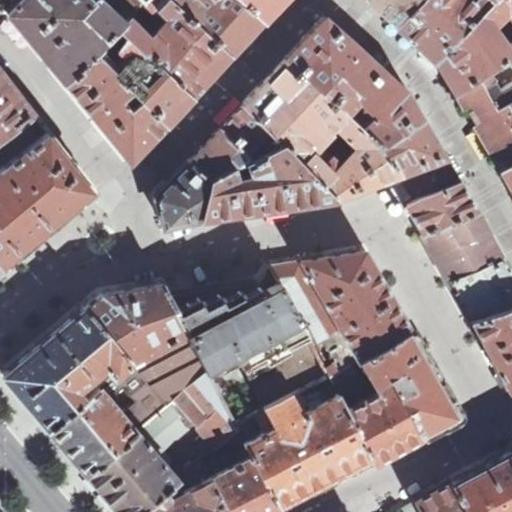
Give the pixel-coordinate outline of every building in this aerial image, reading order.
[(8,15),(55,71),(56,70),(64,81),(64,82),(95,50),(117,27),(124,20),(118,15),(108,5),(101,0),(93,0),(92,0),(20,0),(8,13),(8,14),(8,15)] [(116,0),(125,8),(131,13),(142,1),(143,0),(116,0)] [(124,20),(117,27),(126,36),(172,76),(191,96),(229,56),(228,56),(230,55),(171,0),(143,0),(142,1),(156,13),(159,8),(168,17),(150,37),(142,31),(129,15),(124,20)] [(243,38),(247,34),(248,36),(263,21),(262,20),(263,19),(242,0),(171,0),(230,55),(244,39),(243,38)] [(242,0),(263,19),(280,0),(242,0)] [(368,0),(396,26),(420,0),(368,0)] [(420,0),(396,26),(435,62),(490,0),(420,0)] [(499,61),(511,55),(511,0),(490,0),(435,62),(436,62),(437,62),(441,67),(439,67),(441,70),(442,69),(450,82),(448,83),(453,91),(499,61)] [(125,8),(118,15),(124,20),(129,15),(131,13),(125,8)] [(380,146),(421,117),(404,88),(365,52),(324,15),(303,38),(285,57),(330,100),(346,112),(358,100),(363,105),(359,109),(364,114),(365,113),(370,117),(361,127),(380,146)] [(117,27),(95,50),(116,72),(127,61),(117,50),(126,36),(117,27)] [(140,98),(165,125),(191,96),(172,76),(126,36),(117,50),(127,61),(116,72),(133,90),(140,98)] [(95,50),(64,82),(129,161),(165,125),(140,98),(131,106),(124,98),(133,90),(116,72),(95,50)] [(511,55),(499,61),(453,91),(454,93),(455,93),(478,133),(498,168),(511,160),(511,55)] [(283,139),(336,197),(361,188),(385,179),(397,174),(390,155),(380,146),(361,127),(346,112),(330,100),(285,57),(261,83),(242,103),(281,140),(283,139)] [(0,69),(0,136),(32,112),(0,69)] [(242,103),(220,126),(249,155),(281,140),(242,103)] [(397,174),(444,156),(421,117),(380,146),(390,155),(397,174)] [(220,126),(187,161),(211,174),(249,155),(220,126)] [(0,266),(93,188),(47,131),(0,167),(0,266)] [(302,202),(336,197),(283,139),(281,140),(249,155),(211,174),(202,217),(286,205),(302,202)] [(406,205),(458,181),(444,156),(397,174),(385,179),(402,207),(406,205)] [(511,160),(498,168),(511,191),(511,160)] [(163,226),(202,217),(211,174),(187,161),(154,195),(163,226)] [(421,231),(475,209),(458,181),(406,205),(421,231)] [(449,282),(503,259),(475,209),(421,231),(449,282)] [(363,248),(302,259),(281,262),(268,265),(274,276),(276,275),(325,372),(326,374),(351,361),(355,358),(358,356),(361,355),(408,327),(363,248)] [(449,282),(469,319),(511,306),(511,274),(503,259),(449,282)] [(260,284),(172,300),(204,367),(205,370),(207,369),(233,420),(325,372),(276,275),(274,276),(260,284)] [(99,291),(84,304),(130,362),(164,404),(204,367),(172,300),(162,281),(156,282),(99,291)] [(6,379),(47,427),(84,396),(77,387),(105,364),(114,374),(130,362),(84,304),(1,374),(6,379)] [(488,355),(507,389),(511,386),(511,306),(469,319),(488,355)] [(389,374),(421,435),(456,416),(457,415),(457,412),(457,410),(427,360),(425,360),(420,352),(421,350),(408,327),(361,355),(364,360),(375,382),(389,374)] [(361,355),(358,356),(355,358),(358,363),(364,360),(361,355)] [(363,385),(351,361),(326,374),(339,397),(363,385)] [(122,411),(136,429),(164,404),(130,362),(114,374),(100,385),(115,403),(120,399),(115,393),(123,386),(135,400),(122,411)] [(206,450),(236,425),(233,420),(207,369),(205,370),(204,367),(164,404),(136,429),(83,470),(118,511),(131,511),(161,488),(175,477),(165,464),(169,460),(170,456),(163,447),(193,420),(203,431),(195,438),(206,450)] [(280,510),(370,462),(343,406),(339,397),(326,374),(325,372),(233,420),(236,425),(280,510)] [(370,462),(421,435),(389,374),(375,382),(378,389),(343,406),(370,462)] [(47,427),(83,470),(136,429),(122,411),(115,403),(100,385),(98,383),(84,396),(47,427)] [(225,511),(276,511),(280,510),(236,425),(206,450),(198,458),(203,468),(228,454),(233,462),(207,476),(225,511)] [(511,511),(511,462),(506,451),(450,481),(467,511),(511,511)] [(203,468),(198,458),(182,471),(190,486),(169,497),(161,488),(131,511),(225,511),(207,476),(203,468)] [(467,511),(450,481),(414,501),(419,511),(467,511)] [(400,511),(419,511),(414,501),(399,509),(400,511)]
